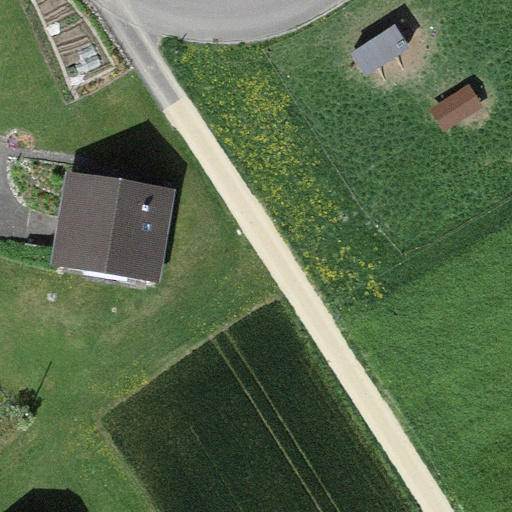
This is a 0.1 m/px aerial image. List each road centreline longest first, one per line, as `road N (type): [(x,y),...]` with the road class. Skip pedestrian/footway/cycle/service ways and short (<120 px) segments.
road 1 (track): [(438,511),(134,39),(120,0)]
road 2 (residential): [(141,0),(222,16),(294,0)]
